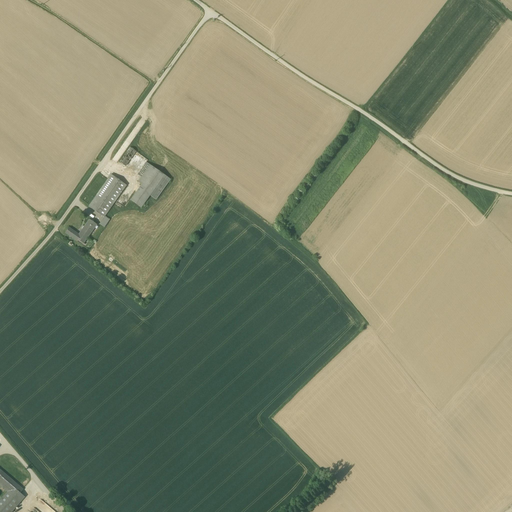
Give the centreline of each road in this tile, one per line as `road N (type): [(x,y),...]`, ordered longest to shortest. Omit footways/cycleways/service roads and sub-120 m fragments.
road 1 (unclassified): [(207,11),(447,171),(511,193)]
road 2 (unclassified): [(0,291),(75,201),(207,11)]
